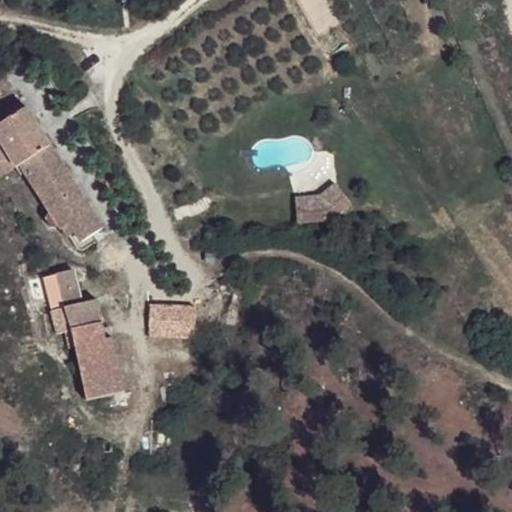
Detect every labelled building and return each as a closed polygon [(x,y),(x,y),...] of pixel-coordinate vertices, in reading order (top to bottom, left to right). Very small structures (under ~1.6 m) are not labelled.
[(485,24),(511,11),(505,0),(476,0),(473,1),(485,24)] [(3,111),(8,119),(24,109),(19,101),(3,111)] [(102,230),(26,108),(24,109),(8,119),(0,123),(0,162),(8,157),(15,168),(19,175),(24,172),(50,212),(46,215),(45,219),(51,228),(55,228),(58,226),(61,230),(69,225),(81,243),(102,230)] [(8,157),(0,162),(0,177),(15,168),(8,157)] [(351,202),(335,183),(320,196),(295,198),(298,222),(330,219),(351,202)] [(86,401),(125,393),(113,338),(106,339),(98,300),(82,304),(74,270),(56,274),(64,308),(54,312),(61,332),(71,330),(86,401)] [(215,291),(210,312),(231,317),(236,296),(215,291)] [(193,303),(148,304),(147,321),(192,321),(193,303)] [(192,321),(147,321),(146,338),(192,338),(192,321)]
